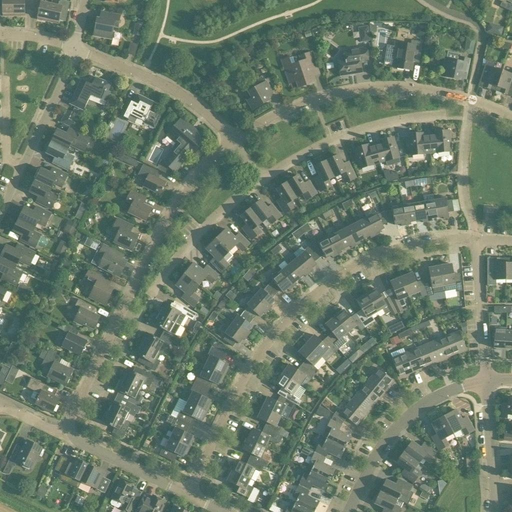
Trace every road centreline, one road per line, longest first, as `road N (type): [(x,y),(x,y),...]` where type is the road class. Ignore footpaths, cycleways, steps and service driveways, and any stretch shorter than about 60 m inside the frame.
road 1 (residential): [(180,496),(264,346),(317,294),(411,246),(474,240)]
road 2 (residential): [(228,138),(172,209),(61,434)]
road 3 (residential): [(511,115),(444,94),(382,88),(317,98),(228,138)]
road 4 (residential): [(256,179),(347,134),(445,116)]
road 5 (residential): [(345,511),(414,411),(440,393),(485,381)]
road 6 (residential): [(136,323),(197,235),(256,179)]
road 7 (residential): [(228,138),(175,91),(73,45)]
road 8 (residential): [(485,381),(474,240)]
road 9 (residential): [(73,45),(21,171)]
road 10 (residential): [(180,496),(61,434)]
road 11 (residential): [(496,511),(485,381)]
